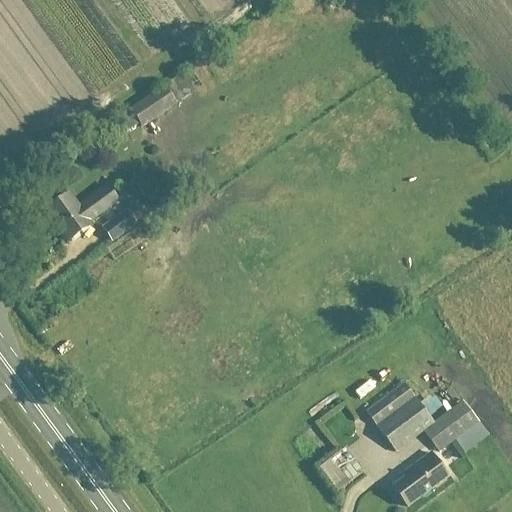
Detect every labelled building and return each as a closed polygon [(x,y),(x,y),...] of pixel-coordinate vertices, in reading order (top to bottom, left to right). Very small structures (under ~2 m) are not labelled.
[(130,109),(141,127),(175,104),(164,87),(130,109)] [(88,224),(117,203),(106,188),(77,209),(68,196),(44,213),(66,243),(90,226),(88,224)] [(111,243),(134,227),(124,213),(101,230),(111,243)] [(437,455),(453,443),(471,429),(478,424),(462,404),(438,422),(433,426),(404,386),(365,414),(394,454),(421,434),(437,455)] [(446,478),(431,459),(428,455),(400,477),(402,480),(391,489),(407,509),(446,478)]
